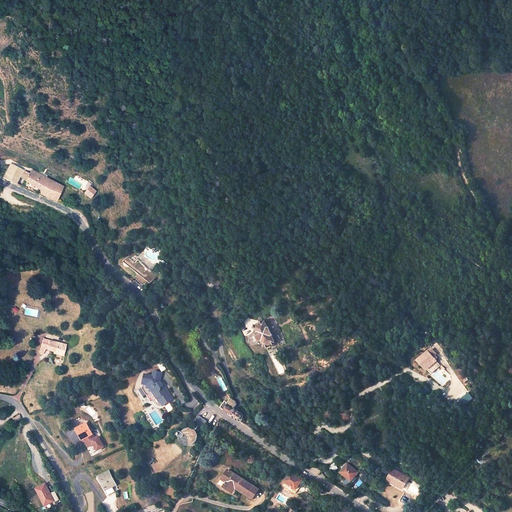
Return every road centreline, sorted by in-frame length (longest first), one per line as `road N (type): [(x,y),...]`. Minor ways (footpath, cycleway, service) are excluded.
road 1 (tertiary): [(0,180),(75,215),(147,302),(171,356),(203,397),(369,511)]
road 2 (track): [(379,0),(453,137),(511,282)]
road 3 (residential): [(0,398),(19,406),(78,511)]
